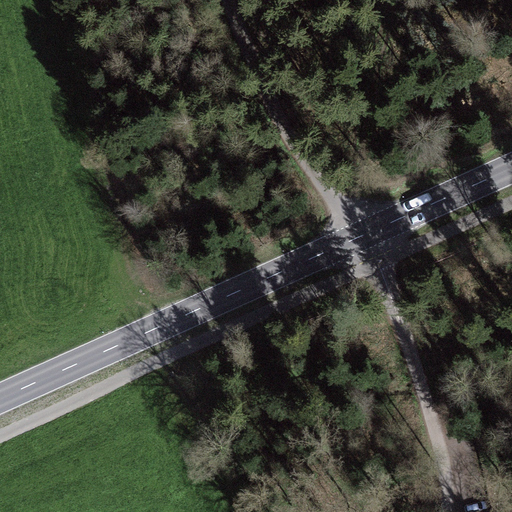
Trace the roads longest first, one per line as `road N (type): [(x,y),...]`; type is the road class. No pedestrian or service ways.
road 1 (primary): [(0,402),(511,169)]
road 2 (track): [(360,237),(335,206),(248,0)]
